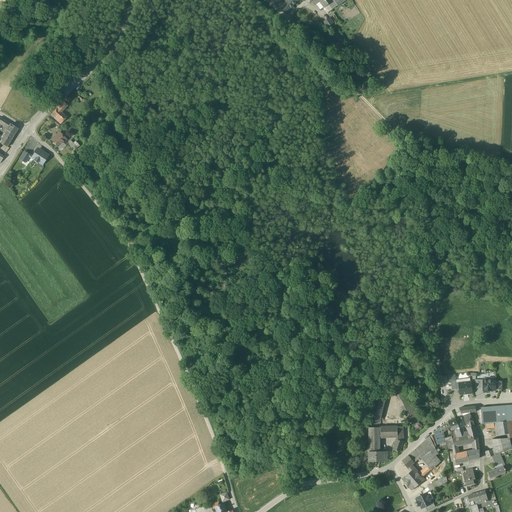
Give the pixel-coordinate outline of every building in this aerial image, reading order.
[(288,0),(281,8),(287,13),(294,5),(288,0)] [(333,0),(333,1),(328,4),(332,10),(346,0),(333,0)] [(333,24),(329,18),(323,22),(324,23),(328,28),(333,24)] [(75,91),(63,103),(65,105),(66,105),(75,96),(78,94),(75,91)] [(63,103),(51,115),(60,124),(66,118),(60,113),(64,109),(63,108),(65,105),(63,103)] [(10,124),(8,129),(7,131),(14,135),(18,129),(10,124)] [(14,135),(7,131),(2,138),(0,141),(0,142),(7,147),(14,135)] [(66,140),(59,133),(51,140),(58,148),(66,140)] [(71,140),(68,143),(75,150),(78,148),(71,140)] [(41,152),(37,150),(32,157),(35,159),(34,160),(38,162),(39,161),(43,164),(47,156),(44,154),(44,153),(42,151),(41,152)] [(30,155),(24,151),(19,159),(25,163),(30,155)] [(209,269),(203,262),(201,264),(207,271),(209,269)] [(207,271),(201,264),(197,266),(204,274),(207,271)] [(203,300),(198,293),(190,299),(196,306),(200,302),(203,300)] [(456,380),(451,381),(452,390),(460,389),(459,382),(459,380),(456,380)] [(497,380),(483,380),(483,389),(483,391),(497,391),(497,388),(500,388),(500,390),(507,390),(506,381),(497,381),(497,380)] [(472,381),(459,382),(460,389),(460,395),(473,393),(472,381)] [(412,408),(405,394),(397,398),(404,412),(412,408)] [(386,398),(375,395),(369,420),(379,422),(386,398)] [(511,405),(481,408),(482,424),(483,424),(493,423),(507,421),(511,420),(511,405)] [(412,408),(404,412),(409,421),(417,417),(412,408)] [(470,413),(461,414),(462,416),(465,424),(467,424),(468,428),(474,426),(473,423),(470,413)] [(462,416),(456,418),(458,427),(461,426),(465,424),(462,416)] [(456,418),(448,421),(450,425),(451,429),(458,427),(456,418)] [(448,421),(434,433),(437,445),(445,442),(444,439),(441,432),(450,425),(448,421)] [(507,421),(493,423),(494,428),(495,428),(496,436),(509,434),(507,421)] [(474,426),(468,428),(469,432),(464,434),(461,426),(458,427),(459,429),(462,437),(473,437),(474,439),(478,438),(474,426)] [(403,427),(381,428),(381,437),(396,437),(403,436),(403,427)] [(380,428),(369,428),(369,455),(380,455),(380,453),(380,437),(381,437),(381,428),(380,428)] [(428,467),(420,474),(423,477),(439,462),(433,456),(431,452),(435,448),(429,437),(414,451),(420,458),(428,467)] [(459,438),(453,439),(453,445),(452,445),(456,464),(469,461),(467,453),(458,455),(456,444),(473,441),(474,451),(479,450),(478,438),(474,439),(473,437),(462,437),(459,438)] [(509,438),(491,439),(494,449),(492,450),(494,455),(496,455),(496,454),(499,454),(503,453),(511,450),(509,438)] [(403,442),(397,440),(393,450),(400,452),(403,442)] [(474,451),(467,453),(469,461),(480,458),(479,450),(474,451)] [(492,450),(485,452),(488,458),(491,456),(494,455),(492,450)] [(408,455),(402,461),(408,468),(411,465),(420,458),(414,451),(408,456),(408,455)] [(387,453),(380,453),(380,455),(369,455),(369,461),(383,461),(387,461),(387,453)] [(423,477),(420,474),(420,475),(411,465),(408,468),(411,472),(412,470),(416,474),(417,472),(422,477),(423,477)] [(497,469),(488,473),(490,479),(506,472),(505,470),(505,469),(504,467),(503,466),(497,469)] [(472,469),(466,470),(467,473),(463,474),(466,486),(474,484),(473,478),(475,478),(472,469)] [(417,472),(416,474),(412,470),(411,472),(402,480),(412,491),(422,482),(424,480),(422,477),(417,472)] [(441,479),(427,486),(430,491),(447,482),(446,475),(441,477),(441,479)] [(485,490),(475,494),(477,500),(478,504),(488,501),(485,490)] [(227,493),(221,495),(223,501),(229,499),(227,493)] [(427,493),(417,498),(422,509),(425,507),(432,504),(427,493)] [(475,494),(468,496),(470,502),(477,500),(475,494)] [(477,500),(470,502),(472,511),(479,511),(479,510),(477,505),(478,504),(477,500)]
